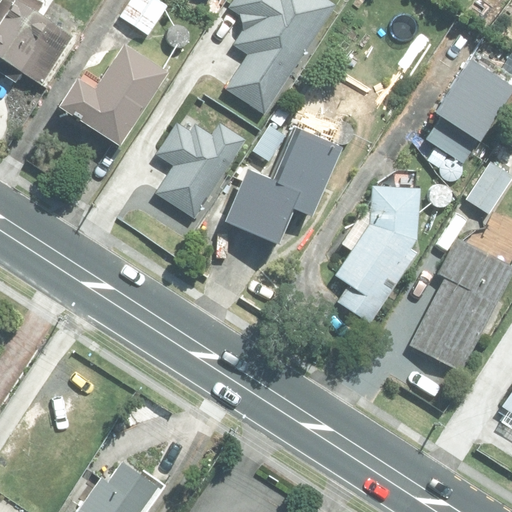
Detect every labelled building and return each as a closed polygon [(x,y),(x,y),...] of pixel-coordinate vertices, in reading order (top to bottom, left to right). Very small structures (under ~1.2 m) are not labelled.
[(32,0),(4,0),(0,7),(0,76),(16,88),(23,77),(42,90),(73,43),(37,20),(45,8),(32,0)] [(151,0),(133,0),(119,21),(147,40),(168,11),(151,0)] [(266,117),(334,9),(319,0),(239,0),(230,15),(248,27),(233,50),(247,59),(227,92),(266,117)] [(59,105),(65,108),(60,116),(123,156),(170,82),(126,53),(97,98),(73,83),(59,105)] [(435,113),(420,135),(456,158),(509,76),(474,53),(435,113)] [(237,164),(215,215),(270,239),(285,203),(304,211),(334,141),(287,121),(264,175),(237,164)] [(195,220),(244,144),(221,130),(215,140),(199,131),(195,137),(177,126),(157,159),(175,170),(158,196),(195,220)] [(422,159),(434,166),(442,153),(430,146),(422,159)] [(496,160),(511,169),(511,153),(504,148),(496,160)] [(511,179),(491,167),(466,205),(489,220),(511,184),(511,179)] [(407,246),(403,243),(412,230),(411,187),(411,183),(409,182),(390,182),(364,181),(362,208),(360,206),(336,240),(346,247),(329,272),(343,281),(333,296),(365,317),(411,249),(406,246),(407,246)] [(446,283),(410,349),(461,378),(511,283),(511,272),(458,244),(439,280),(446,283)] [(501,423),(511,430),(511,398),(503,412),(507,415),(501,423)] [(135,465),(135,466),(119,454),(106,473),(101,469),(82,495),(70,511),(141,511),(142,511),(139,509),(159,481),(135,465)]
